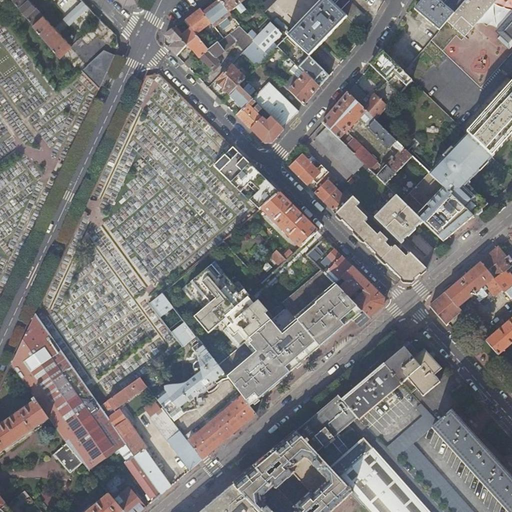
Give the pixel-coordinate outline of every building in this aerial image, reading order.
[(13,0),(24,13),(26,15),(77,75),(82,71),(99,89),(115,55),(104,50),(87,66),(70,47),(71,46),(61,35),(29,0),(28,0),(13,0)] [(241,5),(246,0),(218,0),(219,1),(229,14),(236,8),(241,15),(246,11),(241,5)] [(263,14),(276,0),(258,0),(254,5),(263,14)] [(319,47),(347,19),(327,0),(322,0),(298,26),(292,32),(289,35),(288,34),(290,30),(277,18),(272,22),(287,37),(297,46),(309,58),(314,53),(316,51),(319,47)] [(327,0),(347,19),(361,32),(370,23),(346,0),(327,0)] [(423,0),(415,9),(440,30),(448,21),(465,0),(447,0),(444,4),(439,0),(423,0)] [(461,18),(473,28),(498,0),(511,0),(511,22),(501,34),(511,44),(511,0),(465,0),(448,21),(454,27),(461,18)] [(231,16),(229,14),(219,1),(212,7),(204,13),(211,24),(214,28),(231,16)] [(204,13),(201,9),(185,22),(190,29),(196,36),(205,29),(211,24),(204,13)] [(473,29),(473,28),(461,18),(454,27),(465,37),(467,35),(470,38),(476,31),(473,29)] [(211,24),(205,29),(208,33),(214,28),(211,24)] [(255,42),(265,53),(282,35),(271,24),(258,37),(252,31),(248,36),(255,42)] [(236,43),(244,53),(255,42),(248,36),(239,27),(223,40),(207,53),(201,59),(207,66),(214,73),(221,65),(215,59),(224,52),(224,53),(236,43)] [(188,45),(196,37),(196,36),(190,29),(183,36),(180,32),(176,28),(173,31),(186,46),(188,45)] [(169,50),(177,57),(186,46),(173,31),(165,37),(169,42),(172,46),(169,50)] [(184,65),(190,70),(201,59),(207,53),(196,37),(188,45),(191,49),(195,54),(184,65)] [(287,56),(297,46),(287,37),(277,47),(286,56),(287,56)] [(265,53),(255,42),(244,53),(259,67),(269,56),(265,53)] [(376,70),(385,79),(397,65),(388,56),(383,62),(380,66),(375,61),(371,66),(376,70)] [(317,65),(309,58),(307,60),(315,68),(317,65)] [(412,63),(405,72),(404,73),(409,77),(414,71),(412,69),(415,66),(412,63)] [(305,107),(320,88),(297,65),(291,72),(294,76),(284,87),(294,96),(305,107)] [(324,84),(330,77),(317,65),(315,68),(310,74),(322,86),(324,84)] [(368,70),(364,75),(375,85),(385,79),(376,70),(371,66),(368,70)] [(239,87),(245,81),(232,68),(217,83),(224,89),(231,96),(239,87)] [(246,82),(249,85),(256,92),(264,84),(253,74),(246,82)] [(59,89),(66,83),(62,78),(55,83),(59,89)] [(468,134),(492,157),(511,134),(511,83),(467,134),(468,134)] [(272,118),(284,129),(291,122),(295,117),(299,112),(270,84),(254,101),(256,103),(259,105),(263,109),(268,114),(272,118)] [(256,92),(249,85),(244,90),(251,97),(256,92)] [(391,85),(379,99),(388,108),(400,94),(391,85)] [(244,110),(254,101),(239,87),(231,96),(229,97),(236,104),(237,103),(244,110)] [(335,108),(322,124),(326,128),(339,140),(348,130),(351,133),(353,130),(351,128),(360,118),(370,127),(368,128),(390,150),(393,147),(400,154),(377,178),(385,185),(407,162),(412,157),(413,157),(376,121),(377,121),(363,108),(348,93),(335,108)] [(369,101),(363,108),(377,121),(383,113),(388,108),(379,99),(375,95),(369,101)] [(244,124),(251,131),(263,120),(258,115),(254,110),(252,108),(256,103),(254,101),(244,110),(243,111),(237,117),(244,124)] [(243,111),(244,110),(237,103),(236,104),(238,106),(243,111)] [(259,105),(254,110),(258,115),(263,109),(259,105)] [(283,133),(285,130),(284,129),(272,118),(267,122),(264,119),(263,120),(251,131),(265,145),(273,144),(283,133)] [(339,140),(326,128),(317,139),(354,175),(364,165),(346,147),(339,140)] [(429,174),(474,217),(475,217),(488,205),(473,191),(474,191),(467,184),(471,180),(492,157),(468,134),(454,149),(445,158),(430,173),(429,174)] [(346,147),(364,165),(370,171),(378,163),(354,139),(346,147)] [(290,169),(299,178),(312,165),(317,161),(303,147),(299,151),(303,156),(298,161),(290,169)] [(444,155),(445,158),(454,149),(450,148),(444,155)] [(243,158),(233,149),(214,167),(231,184),(250,165),(243,158)] [(250,165),(231,184),(241,193),(248,186),(254,192),(247,199),(259,210),(261,209),(278,194),(269,184),(256,172),(250,165)] [(321,174),(325,178),(329,173),(322,166),(318,170),(312,165),(299,178),(308,187),(312,182),(321,174)] [(316,195),(325,203),(338,190),(333,185),(337,181),(329,173),(325,178),(318,185),(319,187),(321,189),(316,195)] [(401,202),(423,223),(443,243),(459,230),(474,217),(429,174),(401,202)] [(348,201),(350,203),(355,198),(347,191),(343,195),(338,190),(325,203),(333,212),(346,199),(348,201)] [(275,222),(300,248),(317,232),(284,200),(278,194),(261,209),(267,215),(265,217),(273,224),(275,222)] [(398,242),(401,245),(402,245),(412,235),(423,223),(401,202),(396,197),(374,219),(398,242)] [(412,283),(427,270),(420,263),(402,245),(401,245),(398,249),(396,247),(393,249),(392,248),(391,249),(389,246),(391,244),(381,234),(383,232),(369,218),(368,219),(357,209),(360,206),(361,204),(355,198),(350,203),(337,216),(372,250),(404,283),(412,283)] [(490,256),(481,263),(495,280),(505,272),(511,266),(511,258),(509,254),(505,257),(499,248),(490,256)] [(343,258),(334,249),(326,256),(334,264),(328,270),(339,281),(352,267),(343,258)] [(283,256),(287,260),(294,254),(290,250),(283,256)] [(318,255),(313,250),(307,256),(312,261),(318,255)] [(503,290),(481,263),(464,277),(445,294),(461,313),(498,356),(511,343),(511,319),(495,334),(477,312),(476,307),(469,311),(463,304),(475,294),(478,298),(477,300),(479,303),(483,300),(485,304),(495,298),(494,297),(503,290)] [(307,357),(362,311),(351,301),(349,299),(335,284),(321,271),(282,305),(286,309),(270,322),(255,304),(254,306),(251,302),(248,299),(249,297),(244,291),(240,294),(219,270),(216,272),(211,266),(186,288),(198,302),(201,301),(207,308),(195,318),(208,335),(221,325),(234,340),(231,342),(238,350),(218,367),(227,379),(230,383),(231,383),(241,397),(249,407),(307,357)] [(362,311),(369,319),(384,306),(384,299),(378,293),(352,267),(339,281),(335,284),(349,299),(359,289),(363,292),(355,300),(353,298),(351,301),(362,311)] [(503,290),(505,293),(511,287),(511,277),(510,275),(508,276),(506,274),(505,272),(495,280),(503,290)] [(173,307),(163,293),(150,305),(159,317),(173,307)] [(461,313),(445,294),(430,306),(438,315),(447,324),(461,313)] [(35,399),(49,419),(66,444),(83,463),(89,471),(114,454),(117,452),(126,445),(107,418),(100,407),(35,315),(23,341),(11,366),(35,399)] [(170,332),(181,347),(188,342),(196,336),(185,322),(173,330),(170,332)] [(199,342),(190,349),(196,356),(197,360),(197,362),(195,362),(193,364),(193,365),(193,368),(194,376),(186,383),(180,385),(164,387),(162,388),(160,390),(158,392),(156,396),(156,398),(157,402),(162,408),(174,422),(187,412),(195,410),(194,405),(202,402),(199,395),(204,391),(207,393),(211,391),(214,389),(218,386),(216,384),(222,380),(227,379),(218,367),(199,342)] [(406,346),(384,365),(401,383),(407,378),(424,396),(439,382),(433,376),(440,369),(423,350),(418,355),(408,344),(406,346)] [(384,365),(379,361),(360,378),(337,397),(357,419),(358,420),(401,383),(384,365)] [(139,378),(102,405),(107,412),(112,409),(114,411),(146,387),(139,378)] [(456,407),(464,400),(456,391),(449,397),(456,407)] [(198,424),(184,436),(202,460),(220,445),(247,422),(255,415),(249,407),(241,397),(208,424),(202,429),(198,424)] [(357,419),(337,397),(318,413),(295,433),(296,433),(315,455),(323,447),(326,450),(333,444),(342,454),(331,464),(331,463),(327,467),(352,494),(368,511),(429,511),(372,447),(372,448),(362,437),(360,439),(360,440),(355,445),(353,443),(348,448),(337,437),(357,419)] [(33,403),(0,426),(0,454),(35,430),(49,419),(35,399),(32,401),(33,403)] [(174,422),(162,408),(160,410),(156,404),(152,406),(151,405),(145,410),(151,417),(149,419),(190,471),(202,460),(184,436),(174,422)] [(413,444),(437,423),(420,404),(415,409),(422,417),(387,448),(397,459),(402,454),(413,444)] [(119,410),(107,418),(126,445),(161,495),(171,487),(157,468),(145,450),(147,449),(119,410)] [(511,511),(511,480),(506,473),(511,469),(508,466),(506,463),(501,468),(471,435),(476,430),(473,427),(471,424),(465,429),(450,412),(432,428),(505,507),(509,511),(511,511)] [(331,511),(352,494),(327,467),(315,455),(296,433),(283,444),(266,458),(252,470),(239,481),(234,485),(259,511),(331,511)] [(83,463),(66,444),(54,455),(70,474),(83,463)] [(472,511),(413,444),(402,454),(453,511),(472,511)] [(126,445),(117,452),(153,502),(161,495),(126,445)] [(259,511),(234,485),(212,503),(201,511),(259,511)] [(129,488),(114,500),(123,511),(140,511),(146,508),(136,497),(129,488)] [(114,500),(109,494),(97,505),(93,508),(92,506),(84,511),(122,511),(123,511),(114,500)]
